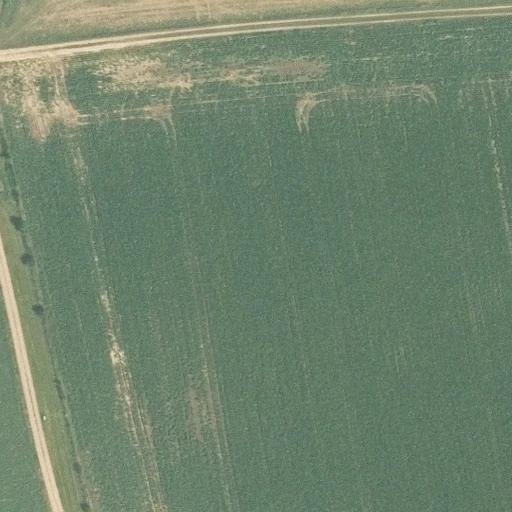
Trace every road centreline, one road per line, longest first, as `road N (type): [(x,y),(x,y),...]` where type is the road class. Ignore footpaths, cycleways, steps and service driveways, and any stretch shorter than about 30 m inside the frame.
road 1 (track): [(511,10),(0,57)]
road 2 (track): [(60,511),(0,261)]
